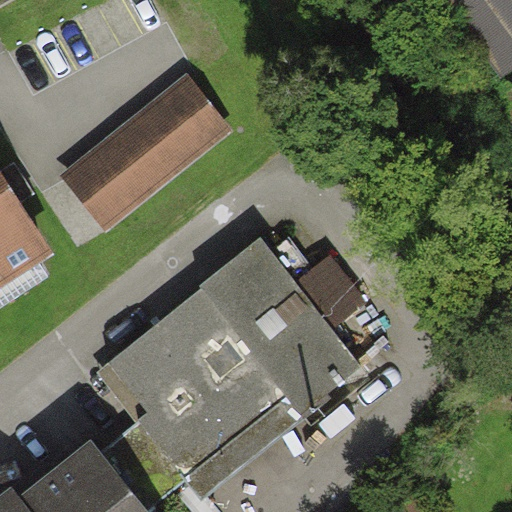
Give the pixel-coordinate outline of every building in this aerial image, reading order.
[(511,0),(438,0),(507,80),(511,75),(511,0)] [(236,127),(189,70),(63,173),(108,229),(236,127)] [(0,279),(56,243),(0,156),(0,279)] [(364,365),(263,232),(98,370),(139,419),(107,445),(154,506),(189,478),(203,495),(364,365)] [(107,445),(93,427),(22,483),(14,474),(0,484),(0,511),(158,511),(154,506),(107,445)]
